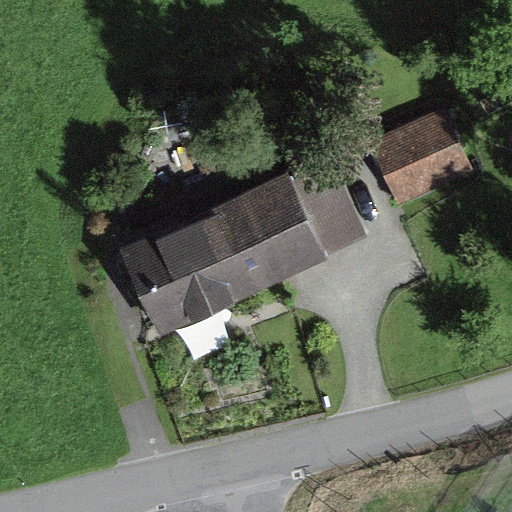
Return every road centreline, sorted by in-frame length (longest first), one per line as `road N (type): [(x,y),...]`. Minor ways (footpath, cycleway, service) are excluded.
road 1 (tertiary): [(50,511),(511,396)]
road 2 (track): [(361,157),(387,225),(354,310),(379,435)]
